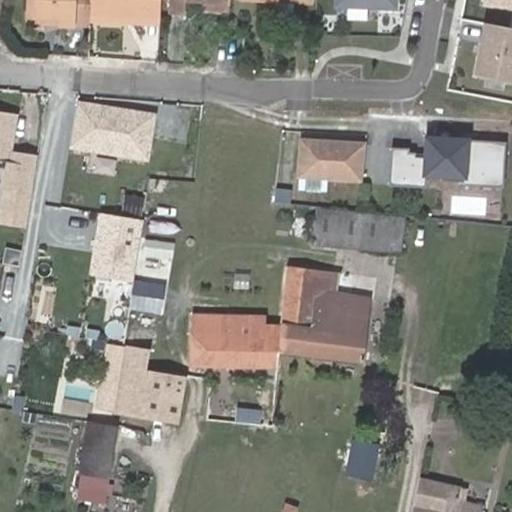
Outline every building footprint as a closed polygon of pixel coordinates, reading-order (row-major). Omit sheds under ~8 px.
[(23,0),(22,19),(84,23),(84,20),(84,0),(23,0)] [(154,0),(84,0),(84,20),(153,25),(154,0)] [(223,11),(223,0),(164,0),(164,11),(181,12),(182,1),(197,2),(197,10),(223,11)] [(511,28),(485,23),(476,73),(511,79),(511,28)] [(151,114),(77,101),(70,144),(144,157),(151,114)] [(10,154),(16,117),(0,114),(0,159),(8,161),(0,212),(0,220),(26,225),(37,158),(10,154)] [(365,119),(329,117),(328,125),(300,123),(298,161),(360,164),(365,119)] [(501,143),(423,138),(422,157),(411,156),(412,154),(404,153),(404,149),(388,148),(385,185),(421,187),(422,174),(438,175),(438,168),(460,169),(458,185),(498,188),(501,143)] [(63,240),(64,227),(91,229),(93,207),(46,203),(44,238),(63,240)] [(377,218),(314,208),(309,240),(323,242),(351,246),(353,247),(373,250),(377,218)] [(170,242),(143,238),(140,255),(168,260),(170,242)] [(0,292),(0,331),(24,335),(35,245),(7,242),(1,293),(0,292)] [(283,263),(274,322),(275,323),(275,351),(357,364),(367,300),(333,295),(337,271),(297,265),(283,263)] [(274,351),(275,351),(275,323),(274,322),(256,322),(257,317),(185,317),(185,366),(273,367),(274,351)] [(152,344),(154,331),(128,327),(126,340),(152,344)] [(105,345),(94,406),(110,410),(121,347),(105,345)] [(121,347),(110,410),(174,421),(181,379),(143,372),(147,352),(121,347)] [(0,369),(13,371),(15,355),(0,352),(0,369)] [(86,423),(78,473),(106,477),(114,427),(86,423)] [(371,482),(378,450),(352,443),(345,474),(371,482)] [(106,477),(78,473),(75,498),(103,502),(106,477)] [(444,485),(414,478),(407,511),(478,511),(481,504),(455,499),(456,491),(456,488),(444,485)]
